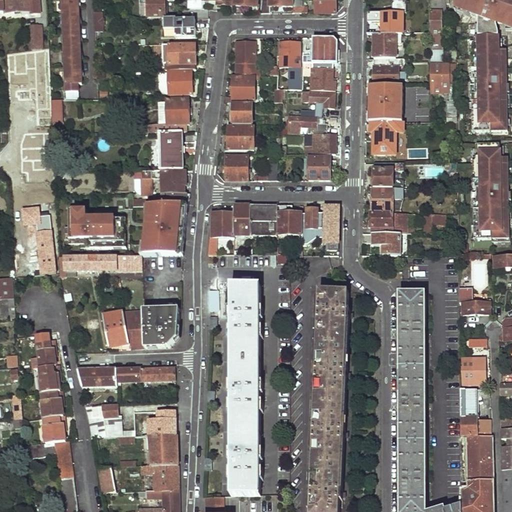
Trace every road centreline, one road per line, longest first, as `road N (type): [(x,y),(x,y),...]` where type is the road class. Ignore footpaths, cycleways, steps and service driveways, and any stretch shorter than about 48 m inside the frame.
road 1 (residential): [(353,194),(352,274),(386,300),(389,511)]
road 2 (residential): [(190,511),(202,193)]
road 3 (residential): [(202,193),(223,29),(355,25)]
road 4 (residential): [(500,511),(495,324)]
road 5 (residential): [(353,194),(355,25)]
road 6 (residential): [(202,193),(353,194)]
